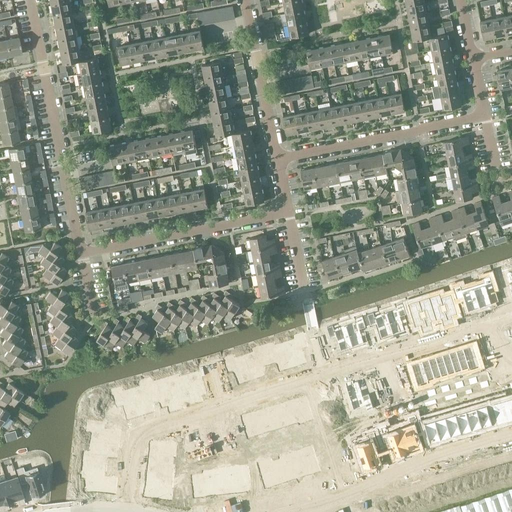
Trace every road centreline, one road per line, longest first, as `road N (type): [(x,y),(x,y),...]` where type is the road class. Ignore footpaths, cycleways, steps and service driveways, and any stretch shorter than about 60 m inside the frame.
road 1 (residential): [(125,511),(137,437),(147,428),(511,315)]
road 2 (residential): [(83,252),(31,0)]
road 3 (residential): [(277,160),(484,116)]
road 4 (residential): [(83,252),(287,213)]
road 5 (residential): [(511,435),(411,466),(322,511)]
road 6 (residential): [(277,160),(247,0)]
